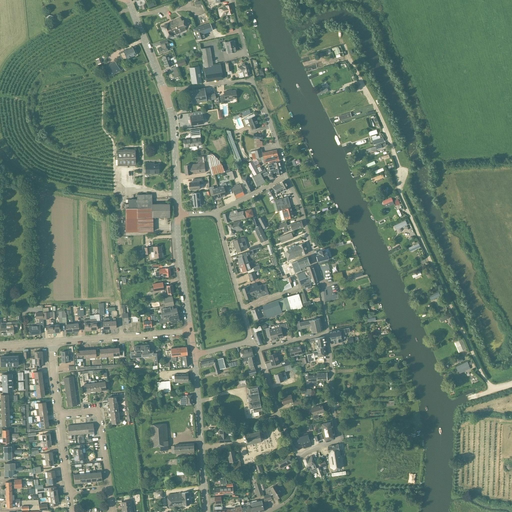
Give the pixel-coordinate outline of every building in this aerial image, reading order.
[(220,16),(232,13),(230,5),(223,6),(223,8),(219,9),(220,16)] [(161,27),(167,38),(186,30),(185,28),(188,26),(185,19),(182,20),(180,17),(168,23),(161,27)] [(193,29),(197,40),(205,37),(203,34),(212,30),(210,23),(193,29)] [(160,42),(161,47),(157,49),(159,54),(168,51),(166,46),(166,45),(168,44),(166,39),(160,42)] [(225,42),(227,53),(236,51),(234,41),(225,42)] [(122,61),(127,58),(128,59),(130,58),(130,57),(135,55),(132,47),(119,54),(122,61)] [(200,49),(203,67),(213,66),(210,48),(200,49)] [(172,65),(170,59),(173,58),(171,53),(162,57),(166,68),(172,65)] [(107,66),(104,68),(107,71),(110,77),(120,70),(115,61),(107,66)] [(241,64),(242,66),(242,67),(238,67),(239,72),(238,73),(239,77),(240,77),(244,77),(250,75),(247,65),(245,66),(245,63),(241,64)] [(176,67),(171,69),(174,78),(179,77),(176,67)] [(201,82),(199,67),(190,68),(192,83),(201,82)] [(205,72),(206,81),(223,79),(221,69),(205,72)] [(210,94),(210,95),(205,96),(204,88),(189,91),(191,103),(206,101),(207,101),(211,101),(210,94)] [(221,96),(221,104),(227,103),(227,99),(236,99),(235,90),(224,91),(225,95),(221,96)] [(196,115),(190,116),(191,126),(203,124),(203,119),(204,119),(203,111),(196,112),(196,115)] [(244,118),(245,120),(247,126),(251,124),(253,130),(260,127),(256,116),(254,117),(253,115),(244,118)] [(191,136),(191,139),(183,140),(184,147),(201,145),(200,138),(196,138),(196,137),(200,137),(199,130),(190,131),(191,136)] [(232,136),(231,131),(227,130),(227,131),(225,130),(226,136),(226,137),(235,160),(241,158),(232,136)] [(260,141),(260,139),(254,138),(254,148),(258,148),(257,147),(263,147),(262,142),(260,141)] [(368,152),(384,148),(382,144),(367,149),(368,152)] [(135,149),(117,150),(117,166),(135,165),(135,149)] [(277,150),(268,152),(268,151),(262,153),(262,149),(255,151),(248,152),(249,157),(252,157),(253,159),(256,158),(257,160),(263,159),(269,158),(278,156),(277,150)] [(207,155),(211,175),(225,172),(221,164),(220,161),(212,154),(207,155)] [(185,169),(186,175),(206,172),(205,163),(204,163),(204,156),(197,157),(198,164),(185,165),(185,166),(184,166),(185,169)] [(266,182),(260,173),(253,161),(247,164),(254,176),(252,177),(257,187),(266,182)] [(280,162),(274,163),(267,165),(267,166),(266,166),(267,171),(269,170),(269,171),(275,169),(275,167),(281,165),(280,162)] [(151,164),(146,164),(146,173),(158,173),(158,164),(151,165),(151,164)] [(275,169),(269,171),(272,180),(278,177),(277,175),(283,174),(281,165),(275,167),(275,169)] [(227,173),(228,176),(229,179),(229,181),(235,179),(232,171),(227,173)] [(375,182),(385,177),(383,173),(373,178),(375,182)] [(242,179),(247,189),(248,193),(254,190),(252,187),(253,186),(249,176),(242,179)] [(193,182),(189,183),(190,190),(200,189),(203,188),(203,184),(202,184),(201,178),(193,179),(193,182)] [(289,188),(285,180),(280,183),(273,187),(277,195),(281,193),(281,192),(289,188)] [(219,188),(221,197),(227,196),(226,192),(229,191),(226,183),(222,184),(222,186),(219,188)] [(240,184),(232,188),(237,198),(245,195),(240,184)] [(221,197),(219,188),(214,189),(214,186),(209,188),(212,196),(215,195),(216,199),(221,197)] [(273,196),(269,189),(265,192),(269,198),(270,200),(274,198),(272,196),(273,196)] [(193,194),(193,197),(192,197),(192,200),(193,200),(194,207),(202,206),(201,193),(193,194)] [(137,195),(137,199),(128,199),(128,204),(125,204),(125,208),(126,232),(153,232),(153,217),(169,217),(169,204),(165,204),(165,202),(157,203),(157,204),(152,204),(152,194),(137,195)] [(278,211),(282,210),(285,220),(288,219),(288,218),(294,217),(291,208),(288,197),(275,200),(278,211)] [(392,197),(384,201),(387,207),(395,204),(392,197)] [(254,216),(252,209),(245,211),(247,218),(254,216)] [(228,212),(223,214),(225,223),(230,221),(230,222),(246,218),(245,211),(244,210),(238,212),(237,210),(228,212)] [(398,230),(409,224),(407,220),(395,225),(398,230)] [(235,234),(234,232),(244,230),(242,221),(232,223),(232,224),(228,225),(230,235),(235,234)] [(286,222),(276,226),(278,230),(286,226),(287,228),(288,232),(294,230),(303,227),(302,221),(292,224),(288,225),(286,222)] [(254,229),(261,243),(268,240),(260,226),(254,229)] [(293,231),(280,237),(282,243),(296,238),(293,231)] [(245,239),(243,238),(233,241),(234,245),(235,245),(238,252),(247,249),(248,248),(245,239)] [(296,246),(295,245),(288,248),(287,248),(288,251),(289,251),(291,256),(287,258),(288,260),(303,255),(308,253),(304,243),(299,245),(296,246)] [(154,249),(154,252),(155,258),(162,257),(161,246),(149,247),(150,250),(154,249)] [(240,257),(238,258),(241,265),(249,262),(247,256),(254,253),(253,250),(242,253),(239,254),(240,257)] [(320,255),(317,255),(319,261),(329,258),(327,252),(326,253),(325,251),(324,251),(319,252),(320,255)] [(292,263),(296,273),(301,271),(306,269),(305,267),(311,265),(308,257),(292,263)] [(251,268),(249,262),(241,265),(243,272),(247,270),(248,273),(255,271),(253,268),(251,268)] [(302,273),(298,274),(302,285),(304,285),(305,284),(310,282),(310,283),(311,283),(310,281),(312,280),(311,278),(317,276),(313,266),(307,268),(308,270),(302,272),(302,273)] [(159,269),(159,272),(155,272),(156,277),(160,277),(170,276),(170,268),(165,269),(159,269)] [(257,279),(255,272),(248,274),(251,281),(257,279)] [(305,284),(304,285),(305,289),(312,287),(311,284),(319,282),(317,276),(311,278),(312,280),(310,281),(311,283),(310,283),(310,282),(305,284)] [(163,282),(153,284),(154,291),(163,290),(164,291),(165,290),(166,294),(161,295),(161,298),(162,298),(171,296),(171,293),(173,293),(172,285),(167,285),(163,286),(163,282)] [(246,299),(252,297),(256,296),(256,298),(269,294),(269,293),(265,284),(258,286),(257,283),(248,286),(248,287),(243,289),(246,299)] [(286,309),(287,312),(288,314),(302,309),(303,309),(299,294),(283,299),(284,299),(283,299),(286,309)] [(171,296),(162,298),(163,303),(164,303),(165,307),(173,305),(172,296),(171,296)] [(262,310),(262,309),(261,307),(252,310),(255,319),(258,318),(259,319),(266,317),(266,315),(267,318),(282,313),(282,311),(278,301),(278,300),(263,305),(264,309),(262,310)] [(172,306),(161,309),(163,317),(163,318),(178,315),(176,308),(173,309),(172,306)] [(37,326),(29,326),(29,335),(41,334),(40,329),(44,329),(43,319),(43,312),(39,313),(35,313),(36,319),(39,319),(39,323),(38,323),(38,326),(37,326)] [(94,319),(90,319),(91,322),(91,330),(97,330),(96,321),(100,320),(99,315),(99,314),(94,314),(94,319)] [(148,321),(143,321),(144,327),(151,327),(151,321),(155,321),(155,315),(151,316),(151,317),(148,317),(148,321)] [(163,318),(162,319),(163,321),(166,321),(166,322),(170,321),(171,324),(179,322),(178,315),(163,318)] [(320,318),(310,320),(311,327),(313,333),(323,331),(320,318)] [(300,321),(296,322),(298,330),(301,329),(302,329),(311,327),(310,320),(300,322),(300,321)] [(16,322),(6,322),(7,335),(14,334),(13,328),(17,328),(16,322)] [(275,328),(278,338),(284,337),(283,334),(286,333),(284,324),(280,325),(280,327),(275,328)] [(278,338),(275,328),(270,330),(270,327),(266,328),(268,338),(272,337),(273,340),(278,338)] [(334,340),(335,343),(339,343),(343,342),(342,334),(350,332),(349,328),(341,330),(330,332),(331,337),(331,340),(334,340)] [(263,343),(258,332),(257,331),(255,332),(255,333),(254,333),(258,345),(263,343)] [(317,347),(324,346),(326,345),(325,337),(316,339),(316,342),(317,347)] [(464,347),(466,346),(463,338),(455,342),(459,352),(465,349),(464,347)] [(134,352),(130,352),(131,358),(138,357),(142,357),(142,354),(141,345),(134,346),(134,352)] [(149,345),(141,345),(142,354),(142,357),(146,357),(153,356),(153,350),(149,351),(149,345)] [(300,346),(290,349),(292,356),(302,354),(300,346)] [(324,346),(317,347),(318,351),(314,352),(314,353),(307,355),(308,362),(315,360),(315,357),(319,356),(319,357),(326,355),(324,346)] [(171,349),(171,350),(166,351),(167,357),(172,356),(187,355),(186,347),(171,349)] [(124,350),(119,351),(119,348),(112,348),(113,356),(119,355),(119,357),(124,357),(124,350)] [(252,348),(241,351),(243,358),(248,357),(254,356),(252,348)] [(98,359),(98,352),(96,352),(95,349),(89,350),(90,357),(95,357),(96,359),(98,359)] [(100,349),(100,352),(98,352),(98,359),(101,358),(101,357),(107,356),(106,349),(100,349)] [(61,351),(61,363),(71,362),(71,358),(69,358),(69,351),(61,351)] [(274,354),(269,356),(272,366),(280,363),(277,353),(276,353),(274,354)] [(189,366),(188,356),(180,356),(181,367),(189,366)] [(255,369),(255,367),(257,366),(255,356),(248,358),(251,368),(250,368),(251,371),(249,371),(250,375),(257,374),(256,369),(255,369)] [(216,357),(201,361),(203,367),(213,364),(216,375),(221,373),(220,371),(218,363),(217,363),(216,357)] [(42,358),(35,358),(32,358),(32,364),(31,364),(31,368),(41,367),(41,364),(43,364),(42,358)] [(226,368),(223,358),(217,359),(220,370),(226,368)] [(460,373),(472,369),(469,361),(457,366),(460,373)] [(284,366),(286,372),(293,370),(294,373),(301,371),(299,366),(292,368),(291,364),(284,366)] [(284,381),(283,377),(287,376),(285,372),(275,375),(278,383),(284,381)] [(327,373),(317,373),(317,375),(308,376),(308,373),(305,373),(305,376),(305,377),(306,387),(312,387),(312,383),(318,383),(318,380),(327,380),(327,373)] [(74,384),(73,379),(73,377),(64,378),(65,385),(74,384)] [(170,392),(169,381),(156,382),(157,388),(158,389),(157,389),(157,393),(170,392)] [(75,391),(74,387),(74,384),(65,385),(66,392),(75,391)] [(259,385),(248,388),(249,395),(248,395),(249,401),(251,408),(250,409),(251,413),(262,411),(259,393),(261,393),(259,385)] [(76,398),(75,394),(75,391),(66,392),(67,399),(76,398)] [(291,395),(282,397),(284,404),(293,402),(291,395)] [(192,396),(186,396),(180,396),(180,404),(192,403),(192,396)] [(77,405),(76,401),(76,398),(67,399),(68,407),(77,405)] [(313,415),(314,419),(318,417),(317,414),(324,412),(322,405),(312,408),(314,415),(313,415)] [(322,424),(325,440),(335,438),(332,422),(322,424)] [(151,425),(152,446),(154,446),(154,447),(169,445),(168,441),(167,423),(151,425)] [(228,429),(220,429),(220,442),(232,442),(232,430),(228,430),(228,429)] [(260,432),(245,435),(247,444),(262,441),(265,438),(264,433),(260,432)] [(308,433),(294,437),(296,446),(303,444),(304,448),(311,446),(308,433)] [(84,444),(80,445),(76,445),(76,449),(73,449),(74,453),(72,453),(72,455),(83,453),(82,448),(85,447),(84,444)] [(194,444),(175,445),(175,446),(171,446),(172,453),(176,453),(195,451),(194,444)] [(331,468),(343,466),(340,451),(339,444),(328,446),(329,452),(328,452),(331,468)] [(236,458),(235,450),(228,451),(230,462),(237,461),(240,461),(239,457),(236,458)] [(85,453),(83,453),(72,455),(72,457),(74,456),(75,460),(75,463),(87,461),(86,458),(83,458),(83,456),(85,455),(85,453)] [(281,468),(293,462),(290,455),(278,461),(281,468)] [(316,468),(315,464),(312,456),(304,459),(307,467),(306,467),(308,472),(311,470),(312,474),(318,472),(319,477),(324,475),(321,468),(320,467),(316,468)] [(11,488),(14,488),(22,488),(21,479),(14,480),(14,482),(11,482),(5,482),(6,488),(11,488)] [(255,490),(257,497),(264,494),(262,490),(263,490),(260,481),(254,483),(256,490),(255,490)] [(272,498),(275,497),(277,499),(278,498),(279,499),(282,498),(281,496),(283,495),(279,489),(280,488),(277,484),(270,488),(271,489),(268,491),(269,494),(264,496),(266,501),(272,499),(272,498)] [(57,489),(56,490),(55,486),(43,488),(38,489),(39,492),(49,490),(50,497),(58,496),(57,489)] [(233,487),(214,489),(215,495),(234,493),(233,487)] [(188,492),(183,493),(182,493),(182,492),(169,494),(167,498),(168,505),(170,508),(180,507),(180,506),(184,506),(184,505),(190,504),(188,492)] [(58,506),(57,502),(59,502),(58,496),(50,497),(51,502),(49,502),(50,507),(58,506)] [(265,511),(263,505),(262,500),(250,503),(249,503),(251,511),(260,511),(261,511),(265,511)] [(122,511),(141,511),(142,511),(140,511),(132,511),(131,501),(122,502),(122,511)]
